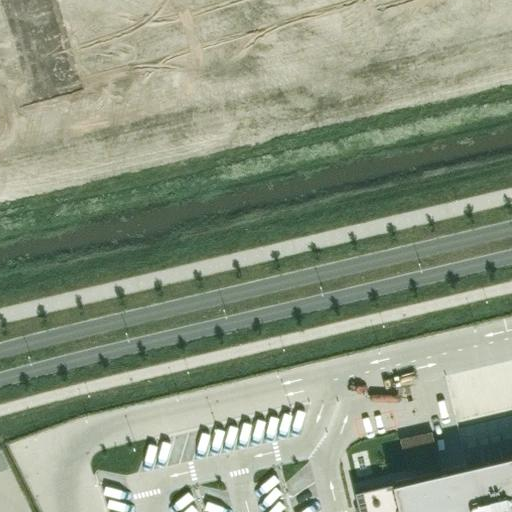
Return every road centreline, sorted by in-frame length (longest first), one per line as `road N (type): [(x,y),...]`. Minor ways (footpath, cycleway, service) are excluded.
road 1 (secondary): [(511,227),(0,350)]
road 2 (secondary): [(0,379),(511,256)]
